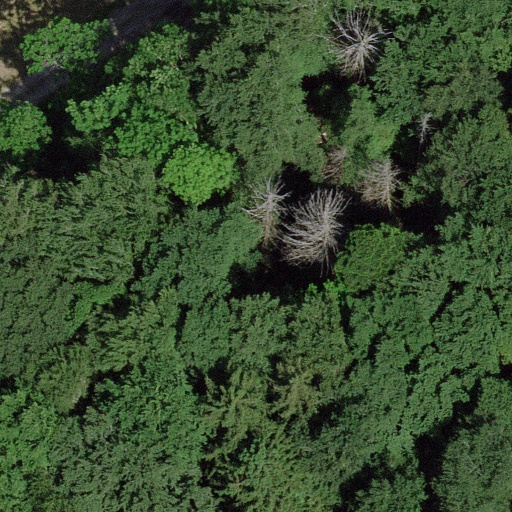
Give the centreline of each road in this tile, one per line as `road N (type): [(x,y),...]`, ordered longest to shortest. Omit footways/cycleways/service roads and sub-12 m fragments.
road 1 (track): [(511,193),(466,389),(406,511)]
road 2 (track): [(0,105),(200,0)]
